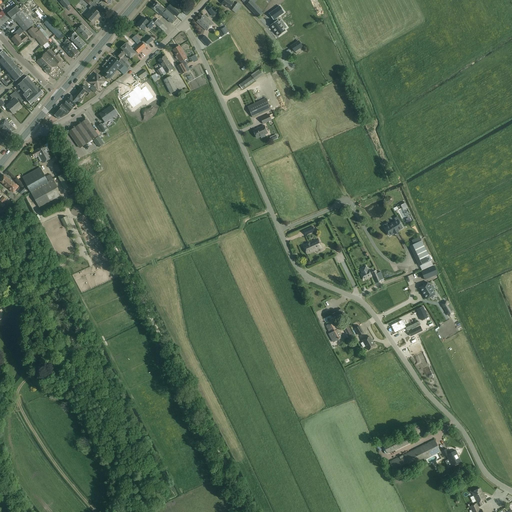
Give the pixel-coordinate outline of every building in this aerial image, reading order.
[(66,0),(58,0),(60,2),(66,8),(70,4),(66,0)] [(229,9),(233,3),(228,0),(224,0),(222,3),(229,9)] [(250,1),(246,5),(258,18),(262,13),(250,1)] [(162,15),(171,23),(176,18),(166,9),(165,10),(156,2),(151,8),(161,16),(162,15)] [(236,13),(242,5),(238,2),(232,10),(236,13)] [(11,18),(20,11),(16,6),(7,13),(11,18)] [(284,29),(287,28),(284,24),(282,26),(278,20),(277,20),(276,18),(284,12),(280,6),(269,14),(273,20),(274,20),(275,22),(270,25),(278,37),(286,31),(284,29)] [(100,14),(93,7),(85,16),(93,23),(100,14)] [(216,14),(212,7),(208,10),(212,17),(216,14)] [(21,12),(20,11),(11,18),(14,21),(16,20),(25,31),(34,24),(23,10),(21,12)] [(197,22),(206,31),(213,23),(203,15),(197,22)] [(151,28),(155,24),(151,20),(149,22),(143,17),(136,24),(143,30),(147,25),(151,28)] [(44,23),(58,38),(62,34),(48,19),(44,23)] [(154,23),(164,32),(167,29),(162,24),(163,24),(158,19),(154,23)] [(92,33),(82,24),(76,30),(86,40),(92,33)] [(35,29),(33,27),(28,31),(34,39),(36,38),(37,40),(42,46),(49,41),(44,35),(40,30),(39,31),(36,28),(35,29)] [(16,35),(11,39),(18,47),(28,39),(25,36),(21,39),(19,36),(21,34),(19,32),(18,33),(17,31),(14,33),(16,35)] [(74,36),(76,34),(73,31),(67,36),(70,39),(71,39),(80,49),(86,44),(79,37),(76,39),(74,36)] [(144,40),(148,44),(153,40),(149,36),(144,40)] [(211,43),(209,40),(205,36),(201,39),(208,46),(211,43)] [(126,43),(123,46),(126,48),(125,49),(130,54),(129,54),(131,56),(130,56),(131,57),(137,52),(138,54),(146,47),(146,46),(142,42),(140,40),(136,43),(138,45),(134,48),(133,48),(132,48),(130,46),(126,43)] [(70,43),(69,41),(62,47),(72,58),(79,52),(70,43)] [(299,41),(291,46),(295,51),(302,46),(299,41)] [(130,54),(125,49),(126,48),(123,46),(122,46),(120,48),(121,48),(120,49),(122,51),(117,56),(120,60),(125,65),(125,66),(127,68),(131,65),(123,57),(125,54),(130,59),(131,57),(130,56),(131,56),(129,54),(130,54)] [(179,46),(173,50),(177,56),(176,57),(177,60),(179,59),(180,62),(181,64),(182,64),(183,66),(186,65),(183,60),(186,58),(185,55),(185,54),(184,53),(183,53),(182,51),(182,50),(181,48),(180,48),(179,46)] [(49,49),(36,61),(45,70),(44,71),(47,74),(48,73),(49,74),(58,65),(57,65),(61,61),(49,49)] [(6,55),(0,59),(0,63),(1,65),(9,59),(6,55)] [(111,56),(103,67),(105,69),(103,71),(106,73),(104,75),(107,79),(113,72),(114,72),(118,68),(120,70),(122,68),(125,66),(119,60),(119,61),(119,62),(114,58),(111,56)] [(171,63),(170,64),(165,56),(158,60),(164,70),(166,73),(173,69),(172,67),(173,67),(171,63)] [(9,59),(1,65),(5,69),(12,63),(9,59)] [(12,63),(5,69),(8,73),(16,66),(12,63)] [(181,64),(177,66),(182,74),(187,72),(183,66),(182,64),(181,64)] [(16,66),(8,73),(12,77),(19,70),(16,66)] [(19,70),(12,77),(15,81),(23,74),(19,70)] [(138,75),(141,79),(147,74),(145,70),(138,75)] [(98,89),(105,81),(101,79),(101,78),(100,78),(97,75),(96,75),(95,75),(94,77),(94,78),(90,82),(98,89)] [(170,76),(164,80),(170,93),(177,90),(170,76)] [(242,89),(255,80),(252,76),(239,85),(242,89)] [(20,89),(17,92),(19,94),(22,91),(24,93),(22,95),(26,99),(26,100),(30,104),(33,102),(34,103),(37,100),(36,99),(38,97),(39,98),(42,96),(41,95),(42,93),(38,89),(34,85),(33,85),(31,83),(32,82),(30,80),(30,79),(28,77),(27,77),(17,85),(20,88),(20,89)] [(78,92),(76,95),(80,97),(85,91),(89,94),(91,91),(84,85),(80,90),(80,89),(78,91),(78,92)] [(137,86),(132,90),(133,90),(140,100),(144,97),(147,101),(153,97),(145,86),(141,89),(139,87),(138,87),(137,86)] [(130,96),(126,99),(133,108),(141,102),(142,102),(140,100),(133,90),(128,94),(130,96)] [(9,103),(6,106),(12,114),(21,106),(16,100),(18,98),(17,98),(16,96),(14,95),(13,93),(10,96),(12,98),(10,100),(12,101),(9,103)] [(76,95),(74,97),(71,95),(62,105),(62,104),(53,115),(59,119),(60,118),(61,118),(68,114),(77,103),(79,104),(82,100),(80,97),(76,95)] [(247,107),(252,117),(253,118),(271,109),(266,98),(247,107)] [(279,106),(276,107),(278,113),(286,110),(284,99),(278,101),(279,106)] [(118,117),(116,114),(117,114),(112,106),(99,114),(105,122),(113,117),(114,119),(118,117)] [(261,118),(263,124),(271,120),(269,115),(261,118)] [(15,129),(5,119),(0,124),(0,128),(8,137),(15,129)] [(80,148),(98,136),(88,121),(70,133),(80,148)] [(106,130),(101,123),(97,126),(102,133),(106,130)] [(257,138),(267,133),(264,126),(253,130),(257,138)] [(94,140),(99,148),(104,144),(99,137),(94,140)] [(45,145),(43,146),(42,146),(40,147),(41,147),(32,152),(34,158),(38,156),(40,159),(39,159),(41,162),(42,161),(43,163),(52,158),(48,152),(49,151),(47,147),(46,148),(45,145)] [(90,160),(93,173),(100,171),(98,162),(95,162),(95,159),(90,160)] [(59,161),(53,165),(58,174),(64,170),(59,161)] [(22,177),(30,192),(48,182),(40,167),(22,177)] [(0,181),(13,192),(18,187),(3,175),(0,179),(0,181)] [(57,187),(53,179),(49,181),(48,182),(30,192),(41,210),(61,199),(55,188),(57,187)] [(70,181),(63,185),(65,189),(73,186),(70,181)] [(75,193),(69,195),(72,202),(78,200),(75,193)] [(66,216),(61,219),(65,228),(71,225),(66,216)] [(397,231),(402,228),(399,222),(400,221),(397,217),(395,218),(396,221),(390,225),(388,223),(384,225),(385,228),(389,236),(394,233),(395,234),(398,232),(397,231)] [(314,231),(312,227),(303,231),(305,235),(314,231)] [(317,239),(313,241),(303,246),(307,254),(321,247),(317,239)] [(430,261),(420,242),(409,247),(418,266),(430,261)] [(340,262),(346,259),(343,253),(337,256),(340,262)] [(372,276),(369,270),(368,270),(366,266),(360,269),(362,273),(361,274),(364,280),(372,276)] [(437,274),(434,266),(421,271),(425,280),(437,274)] [(374,277),(377,283),(381,281),(380,280),(384,279),(381,273),(378,274),(376,271),(373,272),(374,275),(375,274),(375,276),(374,277)] [(419,287),(427,299),(435,294),(432,290),(435,289),(432,285),(430,286),(428,282),(419,287)] [(448,304),(446,302),(442,304),(443,307),(447,314),(450,316),(453,314),(452,310),(448,304)] [(423,307),(416,310),(422,321),(428,317),(423,307)] [(337,311),(340,318),(345,316),(341,309),(337,311)] [(414,322),(412,318),(410,319),(409,317),(403,320),(406,326),(414,322)] [(402,320),(391,325),(395,333),(406,327),(402,320)] [(419,321),(406,328),(407,331),(420,325),(419,321)] [(342,337),(339,331),(334,322),(326,326),(330,333),(329,334),(333,342),(342,337)] [(348,337),(353,335),(348,326),(344,328),(348,337)] [(364,333),(360,326),(355,328),(359,335),(364,333)] [(422,331),(420,326),(408,332),(410,336),(422,331)] [(368,350),(375,346),(370,336),(363,340),(368,350)] [(59,396),(60,394),(52,391),(51,394),(50,394),(49,398),(58,400),(60,396),(59,396)] [(391,452),(410,443),(409,442),(413,441),(410,433),(387,444),(383,446),(387,453),(391,451),(391,452)] [(449,454),(446,448),(440,451),(434,440),(390,461),(396,473),(438,453),(439,454),(442,453),(443,457),(447,455),(452,466),(461,461),(459,457),(458,458),(457,456),(458,456),(455,451),(449,454)] [(485,499),(480,488),(472,492),(478,503),(485,499)] [(479,510),(476,503),(470,506),(472,511),(482,511),(481,509),(479,510)]
